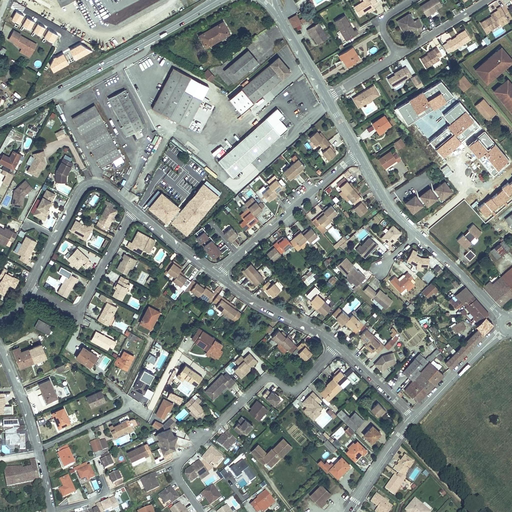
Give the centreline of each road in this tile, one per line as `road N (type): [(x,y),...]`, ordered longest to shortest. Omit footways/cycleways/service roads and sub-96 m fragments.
road 1 (residential): [(337,344),(294,390),(265,377),(178,461),(205,511)]
road 2 (secondary): [(214,2),(0,121)]
road 3 (tertiary): [(503,317),(390,206),(357,152)]
road 4 (residential): [(357,152),(215,273)]
road 5 (residential): [(135,211),(108,187),(83,187),(28,287)]
road 6 (residential): [(28,287),(76,307),(135,211)]
road 7 (residential): [(337,344),(215,273)]
road 8 (tertiary): [(413,416),(503,330)]
